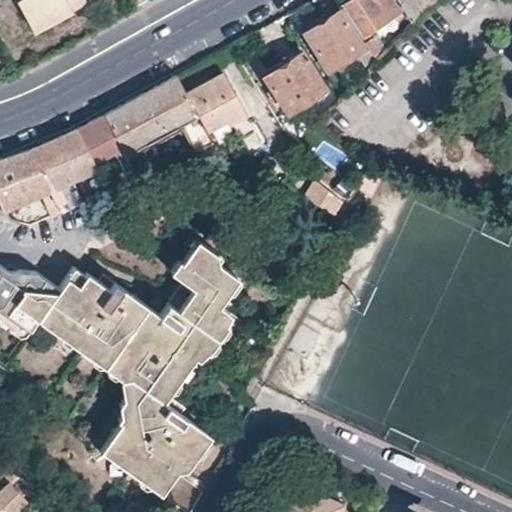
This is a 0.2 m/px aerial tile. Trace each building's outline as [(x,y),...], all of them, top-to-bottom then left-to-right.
[(18,0),(35,29),(53,20),(46,6),(39,10),(35,12),(28,0),(18,0)] [(28,0),(35,12),(39,10),(46,6),(53,20),(73,10),(71,7),(83,0),(28,0)] [(394,0),(350,0),(344,5),(361,33),(400,9),(394,0)] [(410,0),(404,5),(414,23),(438,0),(410,0)] [(340,9),(306,30),(330,68),(364,47),(340,9)] [(325,87),(302,51),(263,74),(286,111),(325,87)] [(223,71),(185,90),(204,126),(224,116),(226,121),(244,112),(223,71)] [(185,90),(176,73),(125,100),(105,111),(124,150),(125,152),(183,122),(197,147),(212,140),(204,126),(185,90)] [(124,150),(105,111),(90,118),(76,125),(95,163),(124,150)] [(95,163),(76,125),(53,135),(28,145),(49,187),(96,166),(95,163)] [(49,187),(28,145),(6,153),(0,154),(0,204),(1,208),(38,191),(50,214),(60,209),(49,187)] [(135,175),(130,163),(101,176),(107,187),(135,175)] [(335,214),(345,196),(314,178),(303,196),(335,214)] [(3,265),(0,262),(0,313),(2,311),(25,327),(34,315),(55,330),(59,326),(70,334),(73,331),(90,344),(88,346),(127,374),(118,386),(125,391),(117,402),(122,406),(114,417),(116,419),(97,446),(106,453),(109,450),(119,456),(122,453),(141,467),(139,470),(150,478),(147,482),(156,488),(175,461),(181,466),(192,452),(188,449),(203,428),(177,409),(182,403),(161,386),(186,349),(193,354),(224,309),(215,302),(223,290),(218,287),(230,271),(209,255),(213,250),(193,236),(179,256),(176,254),(167,267),(180,277),(156,309),(111,278),(107,285),(84,269),(81,272),(70,264),(56,284),(35,269),(3,265)] [(16,470),(7,463),(0,470),(0,511),(7,511),(24,497),(7,479),(16,470)] [(335,511),(342,499),(299,479),(283,511),(335,511)]
